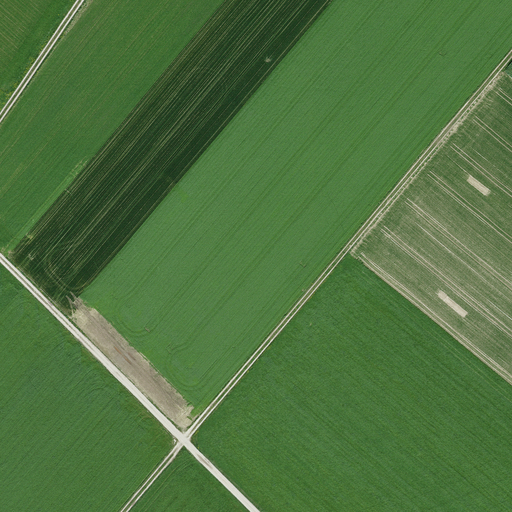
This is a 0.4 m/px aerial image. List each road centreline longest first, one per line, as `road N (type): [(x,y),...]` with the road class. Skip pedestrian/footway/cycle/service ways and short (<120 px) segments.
road 1 (track): [(126,511),(511,49)]
road 2 (track): [(251,511),(0,257)]
road 3 (track): [(80,0),(0,118)]
